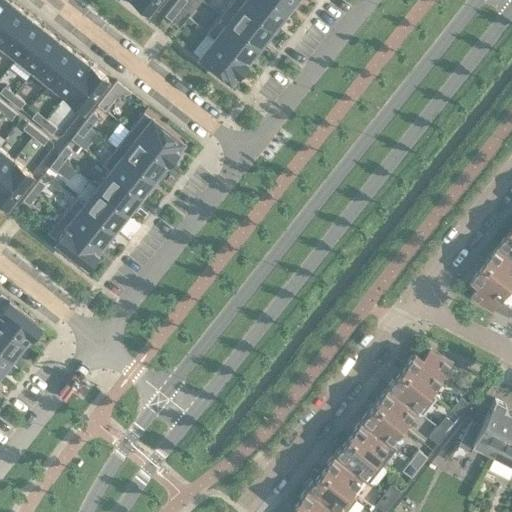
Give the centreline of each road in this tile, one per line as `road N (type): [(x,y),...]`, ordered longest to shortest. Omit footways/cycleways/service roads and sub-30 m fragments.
road 1 (secondary): [(190,419),(511,13)]
road 2 (secondary): [(478,0),(163,398)]
road 3 (residential): [(245,510),(411,303)]
road 4 (residential): [(247,154),(44,0)]
road 5 (residential): [(247,154),(101,348)]
road 6 (residential): [(372,0),(247,154)]
road 7 (residential): [(411,303),(511,176)]
road 8 (residential): [(101,348),(0,469)]
road 9 (secondary): [(163,398),(85,511)]
road 10 (residential): [(0,268),(101,348)]
